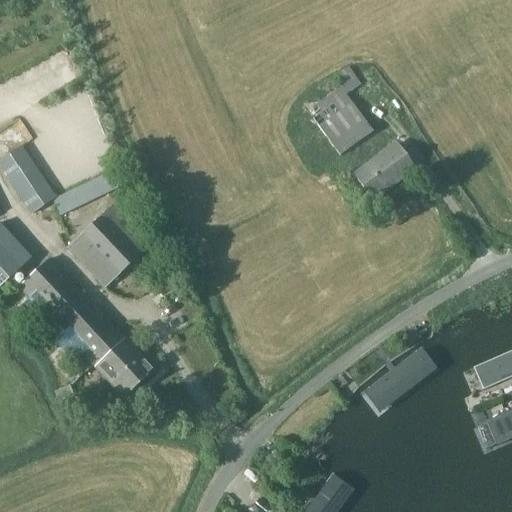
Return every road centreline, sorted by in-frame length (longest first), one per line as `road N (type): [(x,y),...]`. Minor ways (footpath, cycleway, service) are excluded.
road 1 (unclassified): [(205,511),(240,453),(283,410),(381,334),(511,262)]
road 2 (track): [(0,192),(18,230),(155,350),(240,453)]
